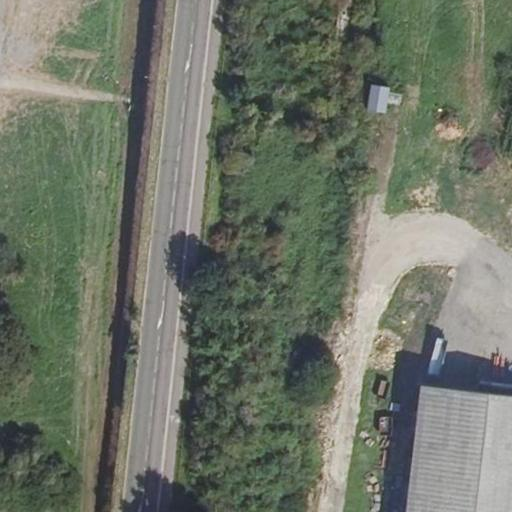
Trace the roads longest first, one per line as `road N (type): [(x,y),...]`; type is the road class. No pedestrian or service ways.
road 1 (secondary): [(190,0),(138,511)]
road 2 (track): [(333,511),(387,139)]
